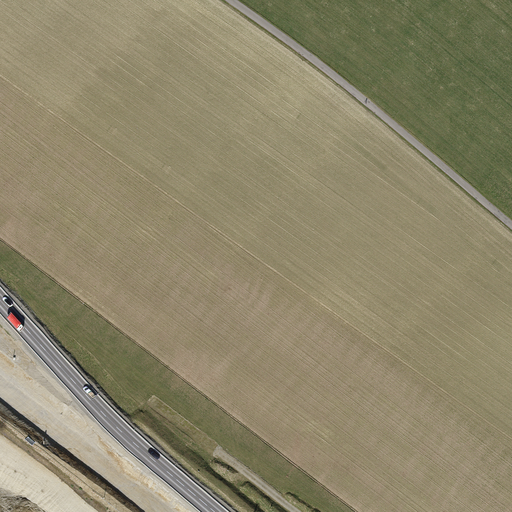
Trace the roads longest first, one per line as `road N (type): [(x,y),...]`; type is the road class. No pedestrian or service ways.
road 1 (track): [(230,0),(511,224)]
road 2 (primary): [(215,511),(101,412),(0,300)]
road 3 (primary): [(0,383),(165,511)]
